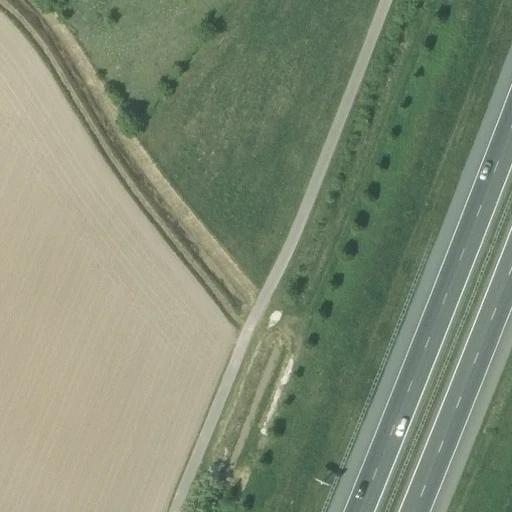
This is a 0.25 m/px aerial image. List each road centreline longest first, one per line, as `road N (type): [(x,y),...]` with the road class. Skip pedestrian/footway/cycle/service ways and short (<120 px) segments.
road 1 (unclassified): [(386,0),(177,511)]
road 2 (motorway): [(511,116),(356,511)]
road 3 (motorway): [(414,511),(511,262)]
